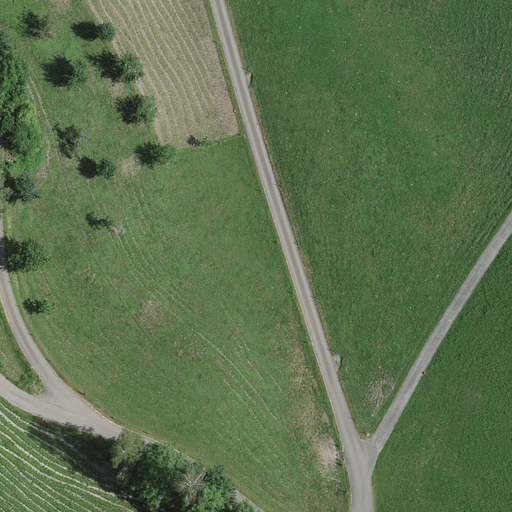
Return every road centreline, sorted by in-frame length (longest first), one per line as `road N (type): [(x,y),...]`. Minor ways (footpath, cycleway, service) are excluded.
road 1 (track): [(218,0),(359,477),(361,511)]
road 2 (track): [(511,226),(359,477)]
road 3 (track): [(249,511),(171,458),(43,409),(0,383)]
